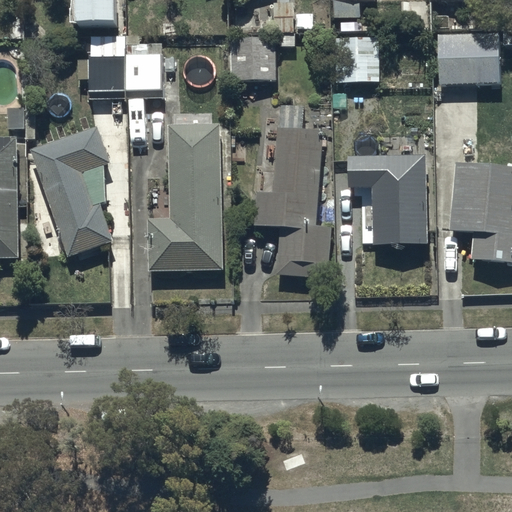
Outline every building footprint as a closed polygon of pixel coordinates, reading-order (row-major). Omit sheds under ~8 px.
[(71,0),(71,33),(116,33),(116,0),(71,0)] [(179,35),(179,0),(163,0),(163,35),(179,35)] [(330,0),(331,5),(333,5),(333,22),(361,22),(361,5),(377,5),(377,0),(330,0)] [(294,18),(294,8),(274,8),(275,30),(276,30),(277,38),(295,38),(295,34),(314,33),(314,18),(305,18),(294,18)] [(511,35),(439,37),(440,89),(501,89),(500,50),(511,50),(511,35)] [(127,44),(128,104),(164,104),(164,60),(162,60),(162,48),(141,47),(142,40),(127,40),(127,44)] [(228,86),(277,86),(277,42),(229,41),(228,86)] [(380,42),(336,43),(336,87),(380,87),(380,42)] [(128,104),(127,44),(112,44),(112,59),(90,59),(90,66),(78,66),(78,85),(90,85),(90,104),(128,104)] [(259,198),(256,234),(280,234),(280,281),(331,281),(331,231),(319,231),(323,138),(301,137),(302,109),(282,109),(275,200),(259,198)] [(107,209),(107,171),(112,168),(97,131),(32,157),(74,262),(114,246),(100,211),(107,209)] [(171,131),(171,136),(171,191),(171,226),(149,226),(149,275),(224,275),(224,131),(171,131)] [(0,263),(22,263),(19,141),(0,141),(0,263)] [(430,251),(429,161),(349,162),(349,194),(373,194),(374,252),(430,251)] [(511,173),(457,168),(450,238),(475,241),(472,266),(511,270),(511,173)]
